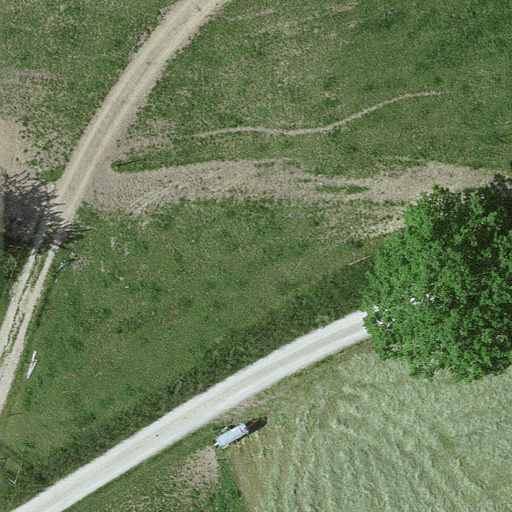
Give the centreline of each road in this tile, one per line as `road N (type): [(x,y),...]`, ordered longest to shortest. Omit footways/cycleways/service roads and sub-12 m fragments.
road 1 (unclassified): [(55,511),(331,341),(511,281)]
road 2 (track): [(0,395),(64,213),(153,61),(211,0)]
